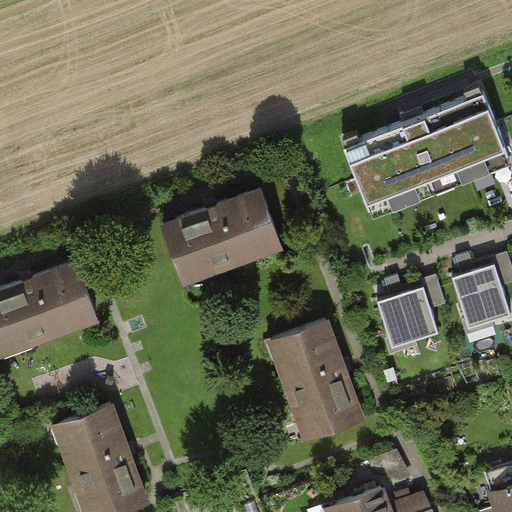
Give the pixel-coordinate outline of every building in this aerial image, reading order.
[(510,157),(483,89),(345,143),(372,211),(510,157)] [(166,220),(188,280),(286,244),(264,184),(166,220)] [(504,277),(511,275),(511,250),(501,252),(504,277)] [(510,310),(495,261),(454,274),(470,323),(510,310)] [(103,324),(81,265),(0,294),(0,334),(9,358),(103,324)] [(428,272),(438,305),(450,301),(440,268),(428,272)] [(440,328),(425,282),(378,297),(393,344),(440,328)] [(331,320),(272,341),(307,438),(365,417),(331,320)] [(130,511),(153,504),(119,407),(54,431),(83,511),(130,511)] [(380,459),(390,479),(412,467),(402,447),(380,459)] [(329,507),(330,511),(399,511),(388,484),(329,507)] [(511,511),(511,487),(493,494),(498,511),(511,511)]
